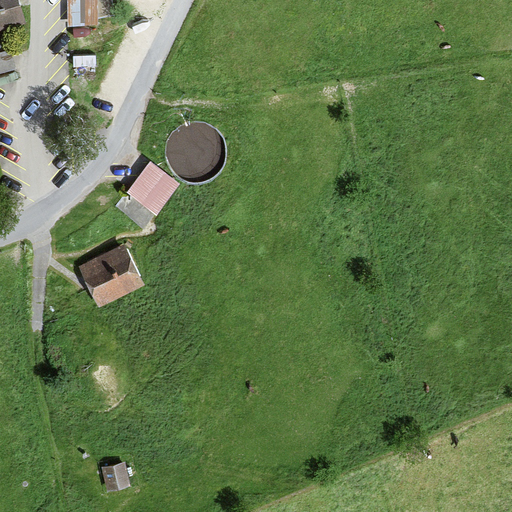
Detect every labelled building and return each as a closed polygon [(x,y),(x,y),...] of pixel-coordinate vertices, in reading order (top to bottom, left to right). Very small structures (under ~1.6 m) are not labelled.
[(19,0),(0,0),(0,26),(25,20),(19,0)] [(96,0),(69,0),(71,23),(97,22),(96,0)] [(10,49),(0,52),(0,69),(15,66),(10,49)] [(178,180),(148,157),(126,187),(156,209),(178,180)] [(126,242),(81,264),(97,297),(142,274),(126,242)] [(124,459),(101,465),(107,489),(130,484),(124,459)]
